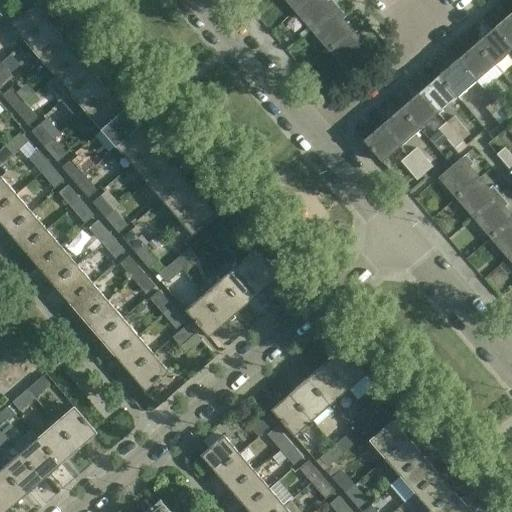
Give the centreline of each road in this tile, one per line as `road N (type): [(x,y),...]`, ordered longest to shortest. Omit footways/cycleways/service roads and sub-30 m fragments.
road 1 (residential): [(86,511),(403,235)]
road 2 (residential): [(322,141),(201,0)]
road 3 (residential): [(322,141),(423,48),(419,12)]
road 4 (residential): [(511,361),(403,235)]
road 5 (residential): [(403,235),(322,141)]
